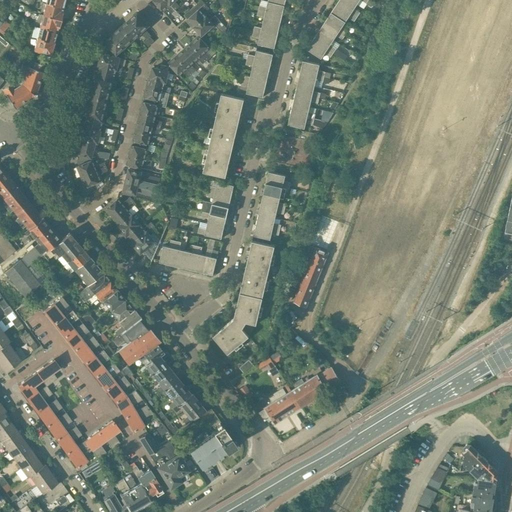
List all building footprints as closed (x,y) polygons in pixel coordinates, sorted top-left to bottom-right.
[(154,0),(164,11),(168,7),(173,12),(176,9),(168,0),(154,0)] [(180,6),(176,0),(175,0),(168,0),(176,9),(180,6)] [(202,0),(200,0),(196,4),(200,8),(205,4),(202,0)] [(352,0),(338,0),(337,3),(357,17),(360,12),(354,8),(357,3),(352,0)] [(282,16),(285,5),(268,1),(267,6),(260,5),(259,6),(255,5),(254,9),(258,10),(282,16)] [(42,14),(61,19),(63,11),(62,11),(63,7),(45,2),(42,14)] [(195,27),(196,27),(207,17),(204,12),(210,7),(206,3),(205,4),(200,8),(194,14),(189,19),(188,19),(195,27)] [(331,12),(345,21),(348,17),(354,21),(357,17),(337,3),(331,12)] [(196,4),(190,9),(194,14),(200,8),(196,4)] [(243,16),(245,8),(234,6),(232,13),(243,16)] [(184,15),(188,19),(189,19),(194,14),(190,9),(184,15)] [(264,17),(263,22),(280,26),(282,16),(258,10),(257,15),(264,17)] [(129,20),(142,34),(147,39),(144,42),(148,46),(154,41),(150,37),(151,36),(146,30),(145,30),(144,29),(149,24),(138,12),(129,20)] [(342,26),(345,21),(331,12),(325,21),(345,35),(348,30),(342,26)] [(40,13),(34,24),(36,25),(39,26),(57,30),(58,27),(59,27),(61,19),(42,14),(40,13)] [(207,17),(196,27),(203,34),(214,23),(219,19),(215,15),(210,20),(207,17)] [(0,28),(4,32),(9,25),(4,21),(0,18),(0,28)] [(219,19),(214,23),(224,35),(227,27),(219,19)] [(129,20),(122,27),(133,39),(137,35),(139,37),(142,34),(129,20)] [(319,30),(333,39),(336,35),(342,39),(345,35),(325,21),(319,30)] [(253,31),(277,37),(280,26),(263,22),(262,27),(255,26),(253,31)] [(228,32),(236,34),(238,28),(230,25),(228,32)] [(39,26),(36,38),(54,43),(54,42),(57,30),(39,26)] [(128,43),(133,39),(122,27),(114,34),(126,48),(129,45),(128,43)] [(319,30),(313,39),(333,53),(340,57),(343,53),(330,44),(333,39),(319,30)] [(275,48),(277,37),(253,31),(252,36),(259,38),(258,44),(275,48)] [(106,41),(108,44),(117,53),(122,49),(123,51),(126,48),(114,34),(106,41)] [(199,36),(192,43),(207,60),(211,56),(206,50),(209,47),(199,36)] [(51,54),(54,43),(36,38),(34,37),(31,49),(33,49),(35,51),(41,53),(43,52),(51,54)] [(303,55),(303,60),(309,61),(314,53),(321,58),(324,53),(331,57),(333,53),(313,39),(307,48),(303,55)] [(184,49),(194,61),(198,57),(203,63),(207,60),(192,43),(184,49)] [(104,47),(103,53),(119,57),(117,53),(108,44),(104,47)] [(184,49),(177,56),(192,73),(196,69),(191,64),(194,61),(184,49)] [(248,54),(247,59),(271,65),(273,54),(257,50),(255,55),(248,54)] [(21,62),(25,57),(20,52),(16,58),(21,62)] [(100,63),(122,69),(123,64),(118,63),(119,57),(103,53),(102,53),(100,63)] [(169,63),(179,74),(183,71),(188,76),(192,73),(177,56),(169,63)] [(253,66),(251,71),(268,75),(271,65),(247,59),(246,64),(253,66)] [(303,60),(300,71),(324,77),(325,71),(318,70),(320,64),(303,60)] [(34,98),(40,93),(38,91),(44,71),(46,64),(35,61),(33,67),(22,64),(19,74),(25,76),(23,83),(15,88),(11,83),(3,89),(15,108),(33,97),(34,98)] [(121,73),(122,69),(100,63),(100,64),(101,65),(98,74),(113,78),(114,79),(116,72),(121,73)] [(211,73),(222,76),(224,64),(218,63),(211,73)] [(165,82),(169,67),(161,65),(160,69),(153,67),(150,78),(164,82),(165,82)] [(243,75),(242,80),(266,86),(268,75),(251,71),(250,76),(243,75)] [(330,78),(324,77),(300,71),(298,81),(315,85),(316,80),(329,83),(330,78)] [(113,78),(98,74),(97,74),(94,85),(112,90),(113,85),(111,85),(113,78)] [(150,78),(148,87),(162,91),(169,93),(171,88),(163,86),(164,82),(150,78)] [(236,78),(234,84),(241,85),(248,87),(246,93),(263,97),(266,86),(242,80),(236,78)] [(298,81),(295,92),(319,98),(320,92),(313,91),(315,85),(298,81)] [(112,90),(94,85),(92,95),(108,99),(109,94),(111,94),(112,90)] [(160,100),(162,91),(148,87),(144,101),(159,105),(160,100)] [(293,102),(310,106),(311,101),(318,103),(319,98),(295,92),(293,102)] [(241,113),(244,98),(222,93),(215,119),(241,125),(244,114),(241,113)] [(108,99),(92,95),(89,106),(107,110),(108,106),(106,105),(108,99)] [(159,105),(144,101),(141,111),(156,115),(159,116),(161,106),(159,105)] [(308,112),(310,106),(293,102),(290,113),(314,119),(321,120),(322,115),(308,112)] [(89,111),(87,116),(103,121),(104,119),(103,118),(104,114),(106,114),(107,110),(89,106),(88,110),(89,111)] [(325,110),(323,118),(330,120),(332,111),(325,110)] [(139,121),(161,127),(162,122),(155,120),(156,115),(141,111),(139,121)] [(321,120),(314,119),(290,113),(288,124),(305,128),(306,122),(313,124),(313,125),(323,129),(327,122),(321,120)] [(107,126),(102,125),(103,121),(87,116),(86,121),(85,120),(83,126),(105,132),(107,126)] [(241,125),(215,119),(209,145),(235,151),(241,125)] [(151,136),(152,130),(160,131),(161,127),(139,121),(136,132),(151,136)] [(105,135),(105,132),(83,126),(81,136),(97,140),(99,140),(100,134),(105,135)] [(133,141),(148,145),(151,146),(152,143),(149,143),(151,136),(136,132),(133,141)] [(97,140),(81,136),(81,137),(82,138),(80,146),(83,147),(80,155),(92,158),(94,148),(95,149),(97,140)] [(133,141),(130,155),(145,159),(148,145),(133,141)] [(235,151),(209,145),(203,171),(226,177),(229,161),(232,162),(235,151)] [(152,161),(145,159),(130,155),(127,164),(142,169),(144,164),(151,166),(152,161)] [(95,166),(92,158),(88,158),(80,156),(78,163),(79,165),(77,165),(82,176),(97,170),(107,166),(104,162),(95,166)] [(107,166),(97,170),(82,176),(86,187),(101,180),(99,174),(104,172),(103,172),(107,170),(108,169),(107,166)] [(127,176),(126,183),(126,184),(125,190),(135,193),(136,191),(156,196),(160,179),(140,174),(141,172),(130,169),(128,176),(127,176)] [(171,170),(168,181),(175,182),(178,172),(171,170)] [(6,172),(5,171),(0,175),(0,187),(11,179),(9,177),(10,176),(6,172)] [(269,171),(266,182),(290,187),(291,182),(284,181),(285,175),(269,171)] [(0,194),(1,194),(4,197),(17,187),(16,185),(17,184),(13,180),(12,180),(11,179),(0,187),(0,194)] [(334,179),(321,212),(336,218),(349,185),(334,179)] [(209,185),(208,190),(232,196),(234,185),(217,181),(216,186),(209,185)] [(168,182),(166,191),(173,193),(175,184),(168,182)] [(289,193),(290,187),(266,182),(264,192),(280,196),(282,191),(289,193)] [(18,188),(17,187),(4,197),(7,201),(3,203),(7,208),(24,194),(22,192),(23,192),(19,187),(18,188)] [(232,196),(208,190),(207,195),(214,197),(212,202),(229,206),(232,196)] [(173,202),(175,194),(167,192),(165,201),(173,202)] [(264,192),(261,203),(285,209),(286,202),(279,200),(280,196),(264,192)] [(14,210),(17,213),(30,202),(29,200),(26,195),(25,196),(24,194),(7,208),(10,212),(14,210)] [(122,203),(118,198),(105,208),(112,217),(133,200),(130,196),(122,203)] [(112,217),(119,225),(132,215),(128,210),(136,203),(133,200),(112,217)] [(204,206),(203,211),(227,217),(229,206),(212,202),(205,200),(204,206)] [(31,203),(30,202),(17,213),(20,216),(16,219),(19,224),(36,209),(35,208),(36,207),(32,203),(31,203)] [(259,213),(275,217),(277,212),(284,214),(285,209),(261,203),(259,213)] [(27,225),(29,228),(42,217),(41,216),(42,215),(39,211),(38,211),(36,209),(19,224),(23,228),(27,225)] [(125,234),(139,223),(139,224),(143,220),(136,211),(132,215),(119,225),(122,229),(122,230),(125,234)] [(209,218),(207,223),(224,227),(227,217),(203,211),(202,216),(209,218)] [(274,223),(275,217),(259,213),(256,224),(280,230),(281,224),(274,223)] [(34,238),(49,225),(48,223),(44,217),(43,218),(42,217),(29,228),(24,232),(27,236),(26,236),(30,241),(34,238)] [(176,227),(178,219),(171,217),(169,226),(176,227)] [(139,224),(139,223),(125,234),(129,239),(130,238),(133,242),(150,228),(153,225),(151,222),(143,228),(139,224)] [(198,233),(222,238),(224,227),(207,223),(206,228),(199,227),(198,233)] [(280,230),(256,224),(253,235),(270,239),(272,233),(279,235),(280,230)] [(34,238),(38,243),(46,236),(48,238),(55,232),(49,225),(34,238)] [(150,228),(133,242),(136,246),(136,247),(140,252),(145,247),(153,257),(157,245),(149,235),(153,232),(150,228)] [(0,229),(0,262),(16,250),(11,243),(0,229)] [(46,236),(38,243),(22,256),(23,258),(21,260),(20,259),(4,272),(24,297),(40,284),(26,267),(39,257),(45,251),(50,248),(61,239),(59,237),(59,236),(55,231),(55,232),(48,238),(46,236)] [(69,232),(61,239),(50,248),(45,251),(39,257),(43,261),(54,252),(57,256),(76,240),(69,232)] [(170,264),(176,240),(171,239),(169,246),(163,245),(159,262),(170,264)] [(15,240),(11,243),(16,250),(17,252),(21,248),(20,247),(15,240)] [(63,264),(67,260),(82,247),(76,240),(57,256),(63,264)] [(181,267),(185,250),(180,249),(181,242),(176,240),(170,264),(181,267)] [(252,240),(246,266),(269,271),(275,245),(252,240)] [(190,251),(185,250),(181,267),(191,269),(197,245),(192,244),(190,251)] [(202,247),(197,245),(191,269),(202,272),(206,255),(201,254),(202,247)] [(89,255),(82,247),(67,260),(74,268),(89,255)] [(311,261),(322,265),(327,252),(316,248),(311,261)] [(211,256),(206,255),(202,272),(213,274),(219,251),(213,249),(211,256)] [(74,268),(80,276),(95,263),(89,255),(74,268)] [(306,305),(322,265),(311,261),(295,300),(306,305)] [(95,263),(80,276),(87,284),(102,271),(95,263)] [(246,266),(240,292),(263,297),(269,271),(246,266)] [(340,271),(334,286),(340,288),(346,273),(340,271)] [(103,273),(80,292),(83,296),(81,298),(84,301),(86,300),(109,280),(103,273)] [(116,288),(109,280),(86,300),(89,304),(98,297),(100,301),(102,299),(116,288)] [(124,297),(116,288),(102,299),(110,309),(124,297)] [(234,318),(252,330),(256,324),(263,297),(240,292),(234,318)] [(55,323),(64,316),(73,310),(68,303),(62,296),(44,310),(55,323)] [(133,308),(125,299),(111,310),(119,320),(133,308)] [(73,310),(64,316),(55,323),(65,337),(75,329),(74,329),(70,323),(78,316),(73,310)] [(141,318),(134,310),(119,322),(122,325),(114,332),(117,336),(141,318)] [(84,322),(91,317),(87,312),(81,318),(84,322)] [(149,327),(147,325),(141,318),(117,336),(113,338),(118,345),(126,338),(129,342),(149,327)] [(249,335),(252,330),(234,318),(213,336),(228,353),(249,336),(249,335)] [(65,337),(76,350),(85,343),(85,342),(80,336),(88,330),(83,323),(74,329),(75,329),(65,337)] [(129,342),(118,350),(128,364),(138,357),(157,344),(161,341),(149,327),(129,342)] [(0,347),(9,340),(3,332),(0,333),(0,347)] [(103,333),(97,337),(103,345),(109,341),(103,333)] [(303,346),(306,343),(303,339),(298,335),(295,338),(300,343),(303,346)] [(95,356),(90,349),(99,343),(93,336),(85,342),(85,343),(76,350),(85,362),(86,363),(95,356)] [(10,341),(9,340),(0,347),(0,361),(14,351),(8,342),(10,341)] [(104,347),(111,356),(115,353),(108,344),(104,347)] [(160,347),(157,344),(138,357),(142,363),(148,359),(151,362),(159,355),(164,352),(163,351),(164,349),(162,347),(160,347)] [(14,351),(0,361),(0,363),(6,371),(21,360),(27,356),(20,347),(14,351)] [(95,356),(86,363),(96,376),(106,369),(105,369),(101,363),(109,356),(103,349),(95,356)] [(275,363),(283,358),(279,351),(270,357),(275,363)] [(165,363),(159,355),(151,362),(146,366),(148,369),(143,373),(146,377),(165,363)] [(275,363),(270,357),(258,364),(261,369),(268,364),(271,368),(276,365),(275,363)] [(54,359),(37,371),(43,380),(47,385),(57,378),(53,372),(60,367),(54,359)] [(254,366),(249,359),(240,367),(244,373),(254,366)] [(119,369),(114,362),(105,369),(106,369),(96,376),(107,389),(116,382),(111,376),(119,369)] [(154,377),(158,381),(172,371),(165,363),(146,377),(149,381),(154,377)] [(125,375),(130,371),(126,366),(121,370),(125,375)] [(302,406),(335,385),(325,370),(318,375),(317,374),(304,383),(302,378),(295,382),(298,386),(292,391),(302,406)] [(43,380),(37,371),(18,384),(28,398),(38,391),(34,386),(43,380)] [(178,379),(172,371),(158,381),(161,385),(156,389),(159,393),(178,379)] [(230,382),(237,389),(249,383),(243,374),(230,382)] [(127,396),(122,389),(130,383),(124,376),(116,382),(107,389),(117,403),(127,396)] [(167,392),(171,397),(184,387),(178,379),(159,393),(162,397),(167,392)] [(38,391),(28,398),(38,412),(56,399),(48,405),(44,399),(52,393),(47,385),(38,391)] [(253,395),(246,385),(239,389),(246,399),(253,395)] [(191,394),(184,387),(171,397),(174,401),(169,405),(172,409),(191,394)] [(267,408),(260,412),(265,419),(268,418),(269,420),(273,418),(276,422),(302,406),(292,391),(287,394),(283,387),(271,395),(273,398),(271,400),(273,403),(266,407),(267,408)] [(118,403),(126,417),(136,411),(131,404),(141,397),(135,390),(127,396),(117,403),(118,403)] [(151,399),(148,395),(145,391),(142,393),(148,401),(151,399)] [(181,408),(184,412),(198,402),(191,394),(172,409),(173,408),(176,412),(181,408)] [(48,425),(66,413),(66,412),(57,418),(53,413),(62,407),(57,400),(56,399),(38,412),(48,425)] [(205,410),(198,402),(184,412),(188,416),(182,420),(186,424),(205,410)] [(134,431),(144,425),(141,420),(152,411),(146,404),(136,411),(126,417),(134,431)] [(0,428),(10,421),(4,412),(0,414),(0,428)] [(48,425),(58,439),(76,426),(67,432),(63,426),(72,420),(66,413),(48,425)] [(163,421),(167,425),(170,423),(164,415),(161,417),(163,421)] [(100,429),(113,447),(120,442),(114,434),(120,429),(113,420),(100,429)] [(17,429),(10,421),(0,428),(0,438),(2,441),(17,429)] [(162,423),(156,428),(161,434),(167,430),(162,423)] [(167,425),(170,430),(173,434),(178,430),(175,426),(173,427),(170,423),(167,425)] [(236,444),(222,424),(188,448),(191,453),(190,454),(195,461),(196,460),(202,468),(221,455),(236,444)] [(73,440),(82,434),(76,426),(58,439),(68,453),(86,440),(86,439),(77,446),(73,440)] [(23,438),(17,429),(2,441),(8,450),(23,438)] [(113,447),(100,429),(86,439),(99,457),(106,452),(100,444),(105,440),(112,448),(113,447)] [(158,449),(147,432),(139,437),(170,486),(180,480),(181,481),(188,477),(187,475),(188,475),(185,471),(188,469),(177,453),(178,452),(175,447),(174,448),(170,441),(158,449)] [(30,447),(23,438),(8,450),(15,459),(30,447)] [(78,467),(87,460),(83,454),(92,448),(86,440),(68,453),(78,467)] [(464,459),(462,461),(470,468),(474,464),(477,464),(479,461),(481,463),(487,457),(483,453),(484,452),(480,447),(478,449),(472,442),(467,444),(465,447),(465,451),(464,452),(463,457),(464,459)] [(36,456),(30,447),(15,459),(21,467),(36,456)] [(450,463),(454,458),(447,453),(444,458),(450,463)] [(43,465),(36,456),(21,467),(28,476),(30,475),(43,465)] [(130,466),(123,456),(119,459),(126,469),(130,466)] [(478,476),(479,476),(496,479),(498,469),(494,464),(495,462),(491,457),(489,459),(487,457),(481,463),(479,461),(477,464),(474,464),(470,468),(470,470),(473,473),(475,474),(475,473),(478,476)] [(99,461),(87,468),(91,474),(102,467),(99,461)] [(51,473),(45,464),(43,465),(30,475),(36,484),(51,473)] [(162,487),(150,469),(143,473),(141,469),(139,470),(136,465),(131,468),(150,495),(155,492),(157,495),(163,491),(161,488),(162,487)] [(434,472),(447,479),(450,473),(437,467),(434,472)] [(430,478),(444,484),(447,479),(434,472),(431,476),(430,478)] [(58,482),(51,473),(36,484),(43,493),(58,482)] [(496,479),(479,476),(478,482),(475,482),(473,494),(483,495),(484,489),(495,491),(495,486),(497,485),(498,481),(496,479)] [(127,502),(130,507),(131,510),(149,500),(140,483),(135,486),(134,484),(129,487),(123,478),(115,482),(117,485),(127,502)] [(427,484),(442,490),(444,484),(430,478),(427,484)] [(105,495),(102,497),(111,511),(124,511),(130,507),(127,502),(121,505),(112,491),(114,490),(111,484),(101,490),(105,495)] [(423,492),(438,499),(441,493),(426,486),(423,492)] [(472,499),(471,506),(491,509),(492,508),(494,508),(494,503),(493,502),(495,491),(484,489),(483,495),(473,494),(472,499)] [(420,498),(435,505),(438,499),(423,492),(421,496),(420,498)] [(64,495),(56,500),(60,506),(68,500),(64,495)] [(418,504),(432,510),(435,505),(420,498),(419,501),(418,504)]
